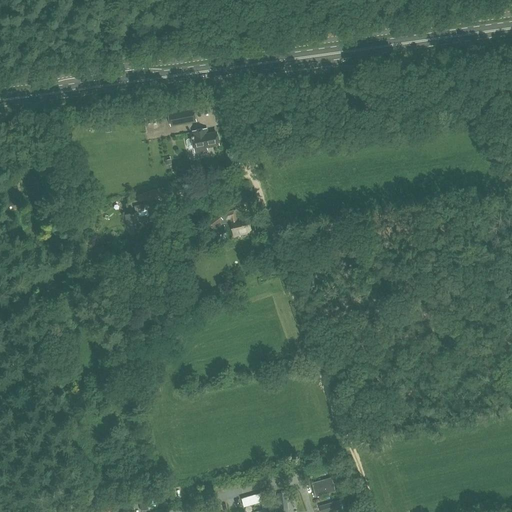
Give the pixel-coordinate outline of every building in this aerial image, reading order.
[(194,108),(169,113),(172,125),(196,120),(194,108)] [(195,147),(196,151),(207,149),(207,147),(219,144),(217,132),(209,134),(208,131),(204,132),(203,129),(194,131),(194,133),(193,134),(193,137),(188,138),(187,140),(188,147),(190,148),(195,147)] [(7,206),(21,202),(17,186),(3,190),(7,206)] [(138,199),(142,198),(144,202),(155,199),(153,190),(141,192),(137,194),(138,199)] [(131,233),(132,236),(135,237),(141,236),(142,233),(149,232),(146,217),(148,216),(146,210),(148,210),(146,204),(135,206),(137,213),(126,215),(131,233)] [(220,213),(208,222),(213,229),(224,220),(231,218),(235,235),(252,231),(249,218),(244,219),(242,209),(220,213)] [(313,482),(317,495),(337,490),(333,476),(313,482)] [(146,502),(156,499),(154,492),(137,497),(138,503),(139,503),(141,511),(148,509),(146,502)] [(118,511),(116,501),(106,503),(107,511),(118,511)] [(349,501),(325,508),(325,511),(344,511),(351,510),(349,501)]
